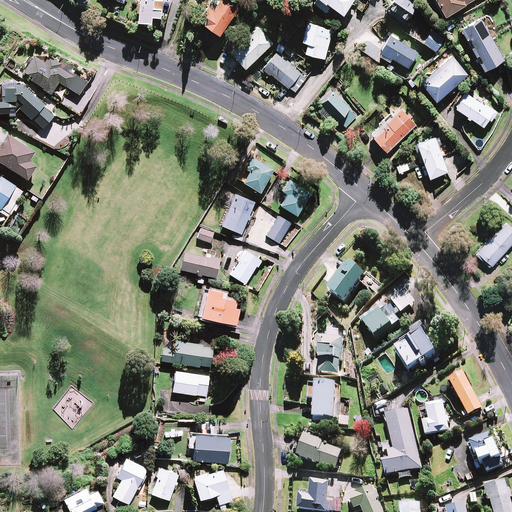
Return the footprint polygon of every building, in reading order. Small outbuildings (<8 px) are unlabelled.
[(163,0),(141,0),(139,24),(152,25),(153,18),(162,19),(163,0)] [(239,9),(225,0),(221,0),(214,11),(209,8),(199,23),(220,37),(239,9)] [(355,0),(354,0),(312,0),(311,3),(326,14),(331,8),(343,17),(355,0)] [(417,8),(407,0),(395,0),(387,10),(403,24),(417,8)] [(444,16),(445,18),(466,6),(466,5),(474,0),(431,0),(442,18),(444,16)] [(499,35),(488,16),(461,31),(484,72),(504,61),(492,39),(499,35)] [(332,31),(308,24),(303,43),(308,45),(306,55),(325,60),(332,31)] [(273,44),(257,28),(230,53),(246,70),(273,44)] [(444,41),(431,31),(422,44),(435,53),(444,41)] [(418,53),(390,37),(379,55),(390,61),(391,59),(408,69),(418,53)] [(276,54),(262,71),(269,77),(271,75),(294,94),(307,78),(276,54)] [(61,66),(49,58),(45,64),(35,58),(25,75),(33,80),(31,82),(52,95),(59,84),(79,97),(88,84),(81,80),(73,75),(75,71),(63,63),(61,66)] [(421,84),(436,102),(448,93),(450,96),(459,89),(456,86),(468,76),(452,58),(421,84)] [(0,85),(0,116),(10,116),(10,119),(16,119),(16,116),(16,113),(19,110),(31,122),(33,120),(42,130),(55,118),(23,84),(1,84),(0,85)] [(357,117),(332,90),(320,101),(323,103),(322,105),(344,129),(357,117)] [(489,121),(491,122),(497,113),(466,94),(455,110),(467,117),(466,119),(470,122),(471,120),(484,128),(489,121)] [(416,126),(402,111),(372,138),(387,153),(416,126)] [(35,155),(8,137),(0,149),(0,164),(28,183),(37,169),(29,164),(35,155)] [(447,173),(435,139),(417,145),(430,179),(447,173)] [(250,158),(236,181),(242,185),(242,186),(259,196),(273,172),(250,158)] [(2,181),(0,179),(0,210),(2,211),(1,213),(9,218),(24,193),(3,180),(2,181)] [(310,194),(288,182),(281,194),(286,197),(279,209),(296,219),(310,194)] [(251,217),(249,216),(254,204),(235,196),(221,228),(240,236),(246,221),(249,222),(251,217)] [(291,225),(278,217),(266,237),(279,245),(291,225)] [(511,244),(511,230),(505,224),(476,255),(490,268),(511,244)] [(213,234),(199,229),(196,240),(210,244),(213,234)] [(194,250),(193,256),(184,254),(180,272),(215,279),(219,261),(200,257),(201,252),(194,250)] [(262,262),(259,261),(244,252),(229,277),(244,286),(255,268),(258,269),(262,262)] [(366,275),(350,263),(329,291),(345,303),(366,275)] [(382,285),(374,281),(370,288),(377,293),(382,285)] [(236,309),(237,302),(220,299),(221,293),(206,290),(200,319),(236,326),(239,310),(236,309)] [(415,305),(406,292),(392,303),(401,315),(415,305)] [(386,319),(381,312),(363,324),(376,343),(401,326),(393,314),(386,319)] [(410,377),(422,369),(423,371),(427,368),(426,366),(436,358),(423,339),(416,344),(411,338),(400,346),(404,353),(397,358),(410,377)] [(340,376),(341,339),(318,339),(318,350),(320,350),(319,375),(340,376)] [(202,348),(202,347),(174,342),(173,350),(163,348),(160,362),(199,368),(199,367),(210,369),(213,349),(202,348)] [(208,377),(174,373),(171,393),(206,398),(208,377)] [(482,411),(463,376),(450,384),(469,419),(482,411)] [(336,386),(316,385),(315,391),(309,391),(309,402),(315,403),(314,423),(334,424),(336,386)] [(450,435),(443,406),(426,410),(428,416),(421,418),(427,441),(450,435)] [(408,412),(385,418),(391,446),(380,449),(387,479),(399,476),(400,481),(411,478),(410,473),(421,470),(408,412)] [(228,436),(189,434),(188,449),(193,449),(192,463),(227,464),(228,436)] [(504,467),(490,438),(468,449),(478,470),(484,468),(487,475),(504,467)] [(323,445),(305,440),(300,462),(337,472),(341,454),(322,449),(323,445)] [(146,476),(144,475),(147,470),(125,460),(116,479),(120,481),(112,498),(129,506),(137,491),(139,492),(146,476)] [(178,475),(159,468),(150,495),(168,502),(178,475)] [(231,502),(222,471),(193,479),(199,502),(216,497),(218,505),(231,502)] [(329,485),(311,484),(310,498),(299,498),(298,511),(340,511),(341,501),(328,500),(329,485)] [(511,496),(510,491),(508,492),(506,485),(487,491),(485,492),(489,505),(491,505),(493,511),(511,511),(511,504),(511,501),(511,496)] [(88,496),(85,490),(63,502),(68,511),(90,511),(103,505),(96,492),(88,496)] [(381,511),(372,491),(349,501),(353,511),(381,511)]
